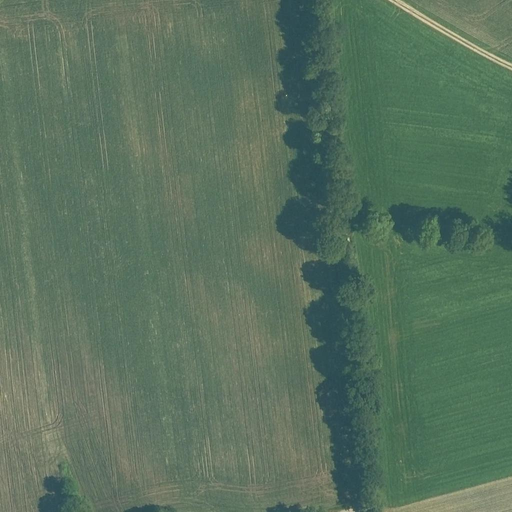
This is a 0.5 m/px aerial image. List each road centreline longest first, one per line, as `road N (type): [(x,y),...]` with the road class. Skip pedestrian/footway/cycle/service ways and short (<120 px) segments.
road 1 (residential): [(367,511),(312,0)]
road 2 (track): [(511,66),(395,0)]
